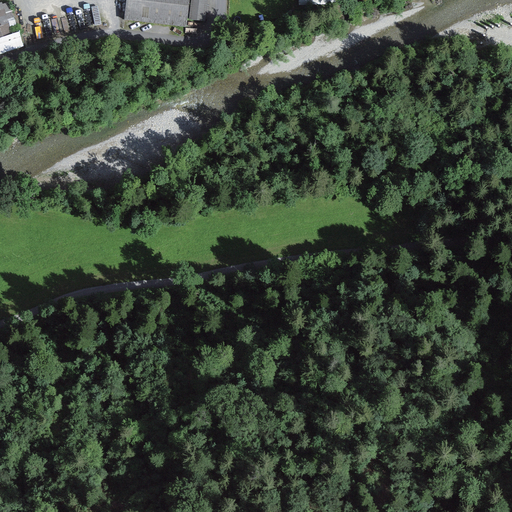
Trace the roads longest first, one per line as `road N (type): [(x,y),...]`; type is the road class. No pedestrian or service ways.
road 1 (track): [(0,325),(106,289),(511,239)]
road 2 (residential): [(220,0),(218,30),(202,41),(87,36),(0,59)]
